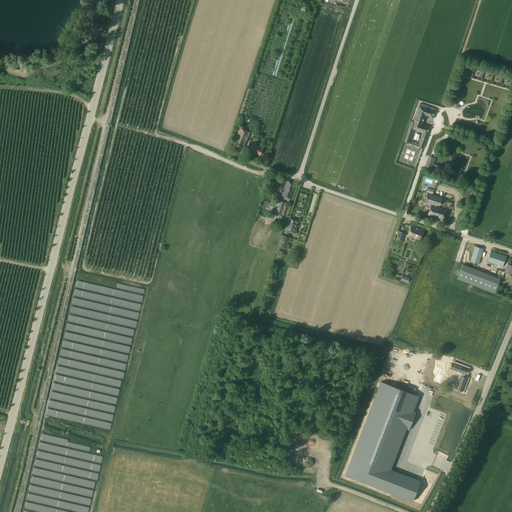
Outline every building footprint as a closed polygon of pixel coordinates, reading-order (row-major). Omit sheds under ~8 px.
[(282,65),(294,18),(289,17),(277,63),(282,65)] [(420,103),(419,106),(413,122),(411,121),(404,142),(408,144),(413,129),(423,132),(418,147),(423,149),(428,134),(427,133),(429,127),(422,125),(425,115),(433,118),(436,109),(420,103)] [(233,145),(243,149),(247,139),(250,132),(240,128),(233,145)] [(263,148),(255,144),(252,143),(248,151),(260,156),(263,148)] [(286,181),(281,195),(291,199),(296,184),(286,181)] [(427,194),(424,202),(437,206),(437,205),(440,206),(442,198),(435,196),(433,195),(427,193),(427,194)] [(280,201),(276,213),(283,216),(287,204),(280,201)] [(431,205),(428,215),(443,219),(446,210),(431,205)] [(285,230),(295,233),(299,220),(289,218),(285,230)] [(408,236),(421,240),(424,231),(411,226),(408,236)] [(281,235),(278,246),(281,247),(284,248),(286,249),(287,244),(288,241),(289,237),(281,235)] [(483,249),(475,246),(470,262),(479,264),(483,249)] [(506,256),(491,251),(487,261),(503,267),(506,256)] [(500,279),(463,265),(457,279),(495,293),(500,279)] [(400,276),(398,282),(406,285),(408,279),(400,276)] [(462,373),(461,376),(460,376),(461,376),(456,389),(463,391),(467,378),(464,377),(465,374),(466,374),(468,368),(452,363),(450,368),(462,373)] [(434,373),(437,374),(435,380),(440,382),(442,375),(440,374),(442,369),(436,367),(434,373)] [(414,409),(420,394),(382,380),(345,475),(413,501),(420,483),(390,471),(407,428),(410,429),(417,410),(414,409)]
